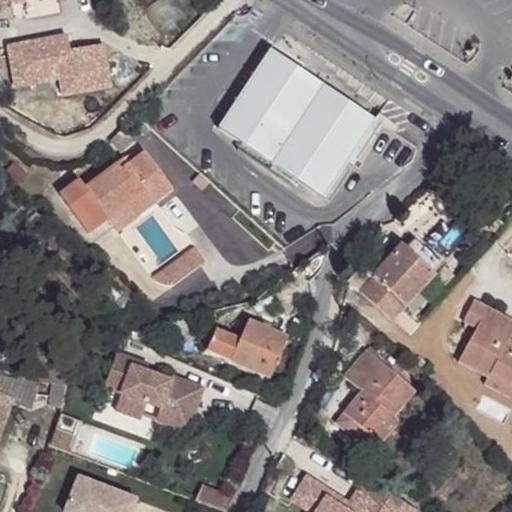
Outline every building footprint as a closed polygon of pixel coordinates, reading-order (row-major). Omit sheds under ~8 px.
[(8,46),(14,92),(108,78),(104,45),(62,51),(60,38),(8,46)] [(282,60),(269,52),(218,129),(329,201),(363,152),(380,127),(386,118),(379,114),(374,122),(282,60)] [(133,141),(123,130),(110,142),(120,153),(133,141)] [(116,232),(172,191),(144,153),(127,166),(123,160),(84,188),(79,181),(59,196),(87,234),(107,220),(116,232)] [(27,177),(13,164),(3,175),(18,188),(27,177)] [(404,250),(432,277),(443,265),(414,239),(404,250)] [(204,263),(194,248),(186,254),(196,269),(204,263)] [(432,277),(404,250),(401,248),(373,278),(361,267),(347,282),(392,321),(406,305),(414,312),(425,301),(417,294),(432,277)] [(173,286),(196,269),(186,254),(152,278),(155,282),(161,285),(166,287),(173,286)] [(511,346),(507,344),(511,335),(511,320),(474,301),(463,323),(476,330),(458,363),(489,379),(491,375),(511,386),(511,346)] [(206,351),(268,379),(286,339),(247,323),(239,341),(215,331),(206,351)] [(370,348),(367,352),(375,359),(378,355),(370,348)] [(394,417),(415,392),(375,359),(367,352),(345,378),(362,393),(336,424),(354,439),(364,428),(372,435),(390,413),(394,417)] [(146,404),(161,410),(191,421),(203,390),(173,379),(172,382),(144,372),(135,368),(137,362),(117,354),(104,389),(121,395),(115,412),(140,421),(146,404)] [(135,368),(144,372),(147,365),(137,362),(135,368)] [(38,383),(65,386),(60,364),(50,371),(39,375),(38,383)] [(511,400),(511,386),(491,375),(489,379),(485,386),(511,400)] [(35,395),(37,396),(38,383),(22,380),(17,381),(2,376),(2,377),(0,376),(0,431),(11,401),(30,408),(35,395)] [(65,386),(51,385),(49,407),(61,408),(65,386)] [(191,421),(161,410),(157,420),(188,431),(191,421)] [(364,428),(354,439),(372,454),(399,421),(394,417),(390,413),(372,435),(364,428)] [(77,478),(64,511),(123,511),(128,498),(77,478)] [(379,511),(390,495),(364,479),(348,505),(344,511),(325,499),(329,493),(306,478),(294,497),(309,506),(305,511),(306,511),(379,511)] [(195,502),(220,511),(226,511),(232,498),(202,486),(195,502)] [(348,505),(329,493),(325,499),(344,511),(348,505)] [(390,495),(379,511),(415,511),(390,495)] [(309,506),(294,497),(291,502),(305,511),(309,506)] [(131,511),(136,500),(128,498),(123,511),(131,511)]
